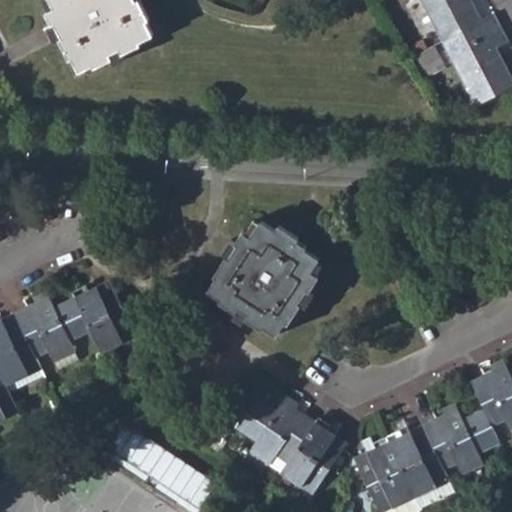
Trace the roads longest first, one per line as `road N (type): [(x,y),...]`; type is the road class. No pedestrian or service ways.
road 1 (residential): [(511,173),(0,144)]
road 2 (residential): [(511,325),(384,383),(351,383)]
